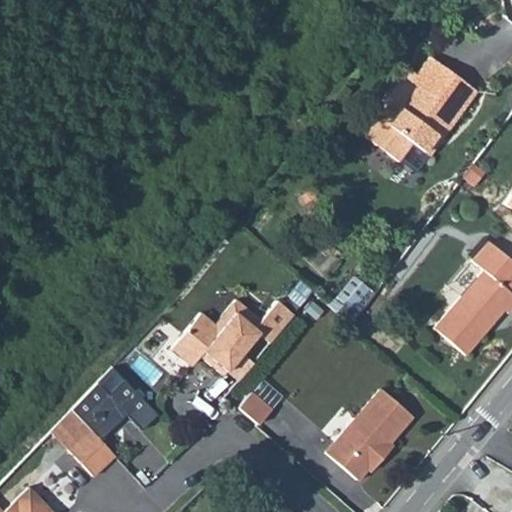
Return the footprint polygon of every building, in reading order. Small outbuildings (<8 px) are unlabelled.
[(441,126),(447,131),(477,91),(430,56),(412,79),(418,84),(397,112),(386,103),(363,133),(397,160),(411,143),(422,151),(441,126)] [(428,156),(447,131),(441,126),(422,151),(428,156)] [(478,331),(486,322),(490,326),(503,311),(507,314),(511,308),(511,295),(507,291),(511,285),(511,263),(486,242),(469,262),(482,272),(433,330),(464,355),(482,335),(478,331)] [(251,339),(256,333),(269,344),(293,316),(276,301),(258,323),(240,308),(230,319),(251,339)] [(314,321),(323,310),(312,301),(302,312),(314,321)] [(219,332),(204,320),(175,354),(196,372),(205,361),(221,374),(251,339),(230,319),(219,332)] [(490,326),(486,322),(478,331),(482,335),(490,326)] [(96,382),(70,408),(98,437),(124,411),(141,429),(157,414),(124,379),(108,394),(96,382)] [(389,448),(414,419),(383,393),(330,453),(361,480),(370,470),(373,473),(388,456),(384,453),(389,448)] [(255,427),(268,412),(249,396),(236,411),(255,427)] [(49,430),(92,474),(114,453),(98,437),(70,408),(49,430)] [(388,456),(392,450),(389,448),(384,453),(388,456)] [(56,511),(28,484),(0,511),(56,511)]
